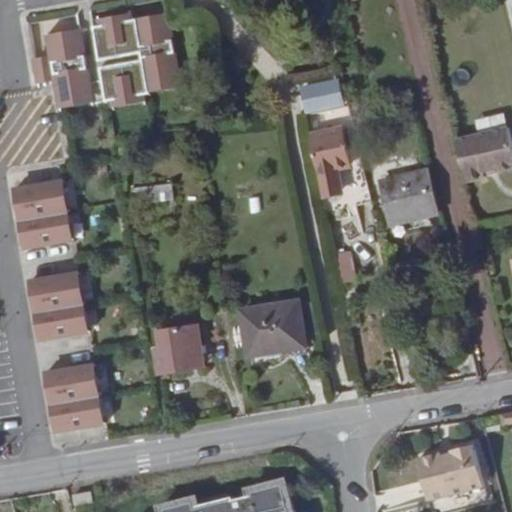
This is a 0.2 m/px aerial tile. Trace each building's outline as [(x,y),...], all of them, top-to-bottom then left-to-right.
[(125,0),(99,0),(92,1),(94,9),(88,10),(94,43),(137,36),(138,43),(95,50),(96,58),(84,60),(75,5),(42,11),(47,37),(29,40),(34,68),(51,66),(55,91),(88,86),(87,77),(99,75),(100,84),(106,83),(107,90),(140,84),(139,77),(175,71),(164,0),(151,0),(126,3),(125,0)] [(342,122),(352,120),(348,104),(330,107),(333,124),(309,128),(318,170),(349,164),(342,122)] [(453,138),(463,179),(482,175),(482,173),(481,169),(491,167),(496,169),(511,166),(511,164),(511,154),(505,126),(453,138)] [(389,221),(437,210),(427,169),(380,180),(389,221)] [(14,183),(24,241),(79,232),(69,174),(14,183)] [(126,182),(129,199),(169,197),(167,181),(126,182)] [(340,285),(356,282),(351,251),(335,254),(340,285)] [(29,275),(39,333),(94,324),(84,266),(29,275)] [(303,344),(295,300),(240,309),(247,353),(303,344)] [(452,353),(469,350),(462,320),(445,324),(452,353)] [(193,322),(159,327),(163,347),(157,348),(160,371),(200,364),(193,322)] [(44,367),(54,425),(109,416),(99,358),(44,367)] [(428,495),(486,481),(476,441),(418,454),(428,495)] [(295,511),(289,485),(169,511),(295,511)] [(99,498),(97,488),(81,491),(82,501),(99,498)]
